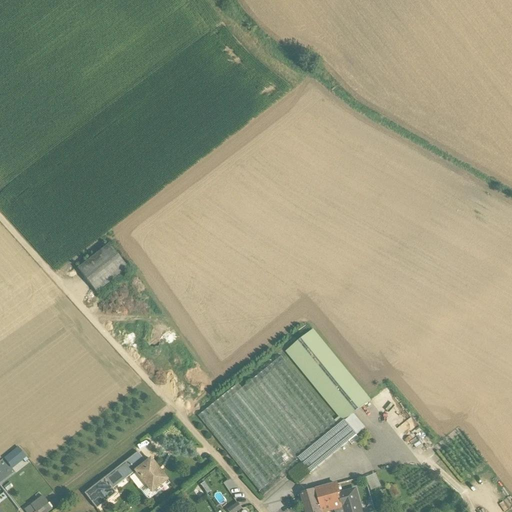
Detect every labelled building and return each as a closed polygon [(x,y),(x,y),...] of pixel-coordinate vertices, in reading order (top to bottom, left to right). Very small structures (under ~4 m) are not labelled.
[(109,247),(77,271),(96,295),(127,270),(109,247)] [(370,402),(312,332),(285,354),(343,425),(353,416),(370,402)] [(338,428),(281,358),(241,391),(298,461),(338,428)] [(241,391),(238,386),(198,418),(262,498),(302,466),(298,461),(241,391)] [(338,428),(298,461),(302,466),(310,475),(365,430),(353,416),(343,425),(338,428)] [(411,418),(397,431),(406,440),(420,427),(411,418)] [(8,459),(16,468),(26,459),(18,449),(8,459)] [(99,511),(117,497),(112,492),(135,474),(146,466),(137,454),(104,480),(86,494),(99,511)] [(167,483),(151,462),(146,466),(135,474),(151,495),(167,483)] [(377,475),(366,477),(370,491),(381,488),(377,475)] [(317,511),(317,510),(320,510),(320,511),(332,511),(334,511),(343,509),(339,496),(336,487),(302,496),(306,511),(317,511)] [(354,492),(339,496),(343,509),(343,511),(359,511),(357,503),(354,492)] [(52,511),(53,511),(43,499),(24,511),(52,511)]
